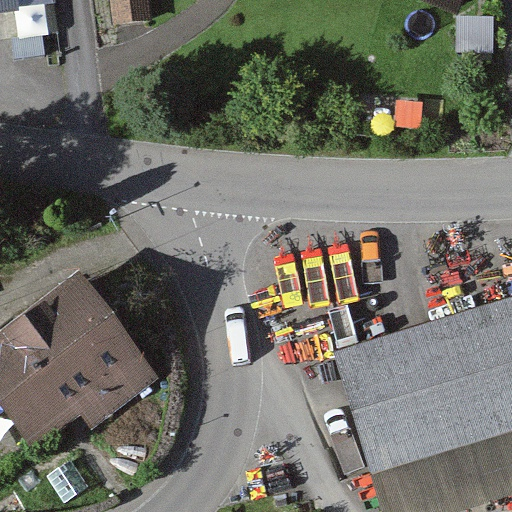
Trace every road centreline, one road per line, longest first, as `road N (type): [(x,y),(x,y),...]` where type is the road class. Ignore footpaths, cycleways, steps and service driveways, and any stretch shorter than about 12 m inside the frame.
road 1 (tertiary): [(198,181),(304,191),(511,189)]
road 2 (residential): [(198,181),(194,217),(237,377)]
road 3 (tertiary): [(0,152),(198,181)]
road 4 (residential): [(237,377),(283,423),(345,511)]
road 5 (residential): [(237,377),(223,443),(180,511)]
